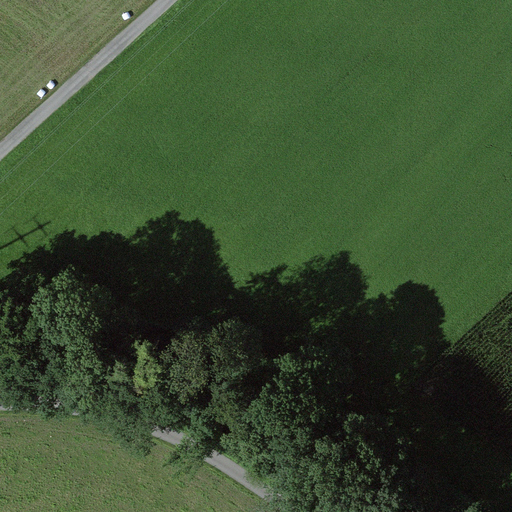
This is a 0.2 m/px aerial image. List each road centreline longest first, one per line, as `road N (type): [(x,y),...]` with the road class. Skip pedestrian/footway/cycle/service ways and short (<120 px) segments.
road 1 (unclassified): [(0,404),(121,417),(196,449),(290,511)]
road 2 (track): [(169,0),(0,155)]
